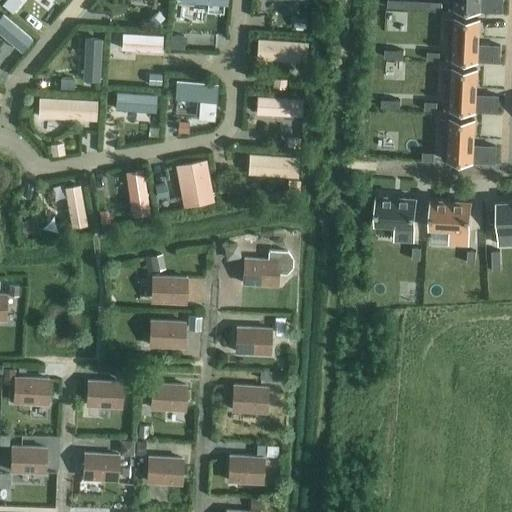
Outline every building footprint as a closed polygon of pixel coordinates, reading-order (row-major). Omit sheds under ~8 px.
[(4,0),(2,3),(12,10),(19,0),(4,0)] [(394,0),(387,0),(387,8),(406,9),(406,1),(394,0)] [(449,0),(449,9),(455,9),(455,10),(479,11),(502,12),(502,0),(449,0)] [(429,2),(429,10),(441,11),(442,2),(429,2)] [(158,12),(150,20),(155,26),(164,18),(158,12)] [(479,20),(454,18),(454,33),(448,33),(447,60),(452,60),(477,61),(499,62),(500,46),(478,45),(479,20)] [(293,19),(292,28),(304,29),(305,19),(293,19)] [(170,35),(169,48),(183,49),(184,35),(170,35)] [(402,59),(403,51),(384,50),(384,58),(402,59)] [(427,52),(426,60),(439,61),(439,53),(427,52)] [(475,95),(476,70),(452,69),(451,83),(445,83),(444,109),(450,110),(475,111),(497,112),(498,96),(475,95)] [(148,75),(148,84),(160,85),(161,75),(148,75)] [(60,79),(60,89),(73,90),(73,79),(60,79)] [(272,79),(271,88),(285,89),(285,80),(272,79)] [(399,109),(400,101),(381,100),(380,108),(399,109)] [(424,102),(424,111),(436,111),(436,102),(424,102)] [(474,120),(449,119),(449,134),(443,133),(442,160),(494,163),(495,147),(473,146),(474,120)] [(195,122),(186,123),(188,132),(197,131),(195,122)] [(287,138),(286,147),(298,148),(299,139),(287,138)] [(62,144),(52,146),(54,156),(64,154),(62,144)] [(434,153),(422,152),(421,161),(434,162),(434,153)] [(77,217),(94,213),(85,171),(67,175),(77,217)] [(288,181),(287,194),(298,195),(299,182),(288,181)] [(165,184),(154,186),(156,198),(167,196),(165,184)] [(415,199),(376,196),(374,226),(394,227),(394,240),(413,242),(415,199)] [(470,202),(431,200),(429,230),(431,230),(449,231),(448,244),(467,245),(470,202)] [(511,201),(496,203),(499,245),(511,244),(511,201)] [(106,212),(98,213),(100,225),(108,224),(106,212)] [(35,219),(25,220),(26,232),(36,231),(35,219)] [(226,261),(241,258),(238,244),(223,246),(226,261)] [(420,248),(412,247),(411,260),(420,260),(420,248)] [(276,286),(277,274),(286,275),(292,268),(292,259),(287,252),(268,251),(267,260),(244,259),(243,274),(252,274),(252,284),(276,286)] [(475,252),(467,251),(466,263),(474,264),(475,252)] [(499,251),(491,252),(492,272),(500,271),(499,251)] [(143,258),(146,273),(165,269),(162,254),(143,258)] [(186,278),(152,277),(151,292),(160,292),(160,302),(185,303),(186,278)] [(18,296),(18,287),(8,287),(8,296),(18,296)] [(200,316),(185,315),(184,325),(199,326),(200,316)] [(283,317),(271,316),(270,326),(283,326),(283,317)] [(184,323),(150,321),(149,336),(159,336),(158,346),(183,347),(184,323)] [(245,343),(244,353),(269,354),(270,329),(236,328),(235,343),(245,343)] [(3,369),(2,378),(14,379),(14,369),(3,369)] [(123,381),(134,381),(134,371),(123,371),(123,381)] [(271,381),(287,383),(288,373),(260,371),(260,380),(271,381)] [(14,378),(13,403),(37,404),(38,394),(47,395),(48,380),(14,378)] [(96,397),(95,406),(120,407),(121,383),(87,381),(87,396),(96,397)] [(185,401),(185,386),(151,384),(150,409),(175,410),(175,400),(185,401)] [(233,386),(232,401),(241,401),(241,411),(265,412),(267,388),(233,386)] [(138,419),(148,420),(149,408),(148,408),(148,399),(140,398),(140,407),(139,407),(138,419)] [(138,426),(137,437),(147,437),(147,426),(138,426)] [(0,446),(9,446),(9,437),(0,436),(0,446)] [(133,442),(120,441),(120,457),(133,457),(133,442)] [(135,455),(145,456),(146,442),(136,441),(135,455)] [(274,445),(255,444),(254,456),(273,457),(274,445)] [(44,463),(45,448),(11,447),(10,472),(35,473),(35,463),(44,463)] [(92,479),(116,480),(118,456),(84,454),(83,469),(92,469),(92,479)] [(237,481),(261,483),(263,458),(229,456),(228,471),(237,472),(237,481)] [(148,457),(146,482),(171,483),(172,474),(181,474),(182,459),(148,457)] [(0,488),(10,488),(10,475),(0,474),(0,488)] [(262,498),(252,498),(251,510),(261,510),(262,498)]
